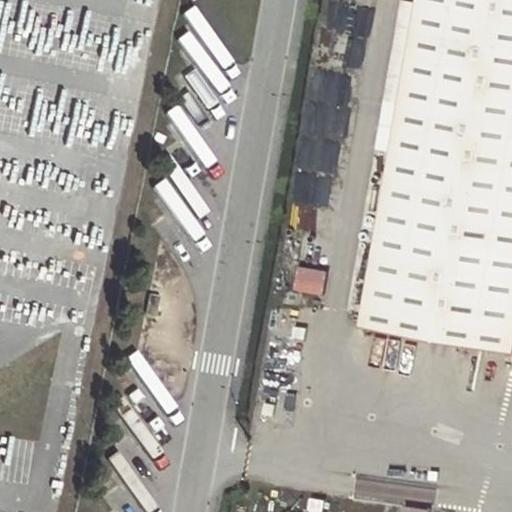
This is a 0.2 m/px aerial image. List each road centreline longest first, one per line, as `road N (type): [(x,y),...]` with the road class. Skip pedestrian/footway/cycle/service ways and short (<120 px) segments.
road 1 (unclassified): [(190,511),(278,0)]
road 2 (unknown): [(200,451),(472,492),(511,491)]
